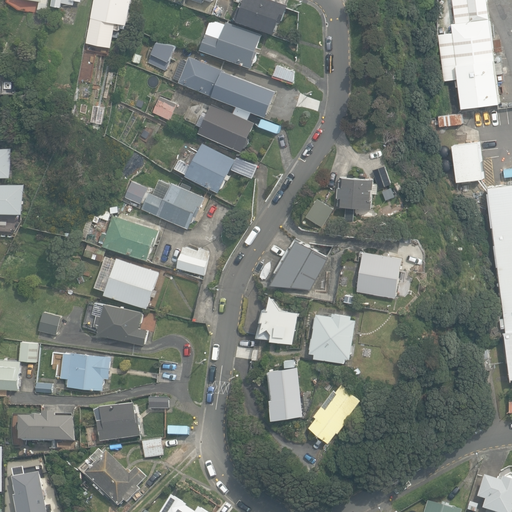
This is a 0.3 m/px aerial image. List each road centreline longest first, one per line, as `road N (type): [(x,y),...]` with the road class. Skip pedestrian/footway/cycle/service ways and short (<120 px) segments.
road 1 (residential): [(271,511),(233,486),(218,462),(215,418),(238,280),(337,115),(336,11),(327,0)]
road 2 (residential): [(511,433),(474,440),(340,511)]
